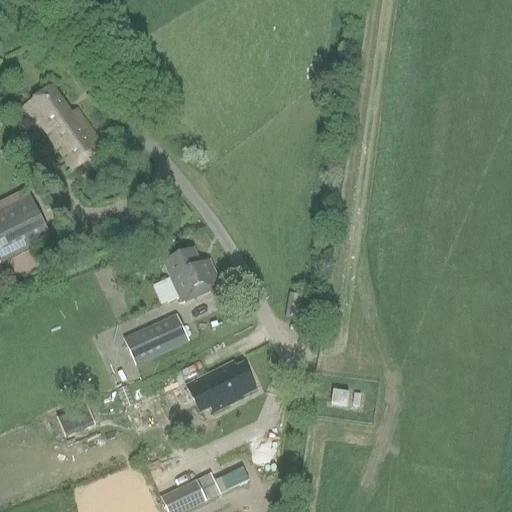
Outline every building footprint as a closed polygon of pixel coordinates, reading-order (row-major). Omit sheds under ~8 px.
[(74,171),(104,150),(77,112),(71,116),(52,89),(22,111),(35,128),(40,124),(74,171)] [(0,265),(1,267),(52,240),(26,190),(0,204),(0,265)] [(202,268),(195,252),(164,266),(184,309),(223,291),(211,264),(202,268)] [(130,264),(129,272),(135,277),(143,274),(144,266),(137,261),(130,264)] [(122,266),(111,270),(115,279),(126,274),(122,266)] [(313,302),(289,299),(286,318),(310,322),(313,302)] [(189,344),(177,318),(125,342),(137,368),(189,344)] [(197,393),(201,391),(213,416),(243,401),(242,399),(256,392),(244,368),(236,372),(233,366),(209,378),(199,359),(159,379),(169,400),(182,393),(187,402),(198,396),(197,393)] [(332,402),(332,405),(347,407),(349,395),(334,392),(334,393),(332,402)] [(93,423),(87,409),(59,421),(65,436),(93,423)] [(149,461),(142,464),(148,478),(178,465),(166,438),(143,448),(149,461)] [(211,475),(161,500),(166,511),(189,511),(221,497),(211,475)]
